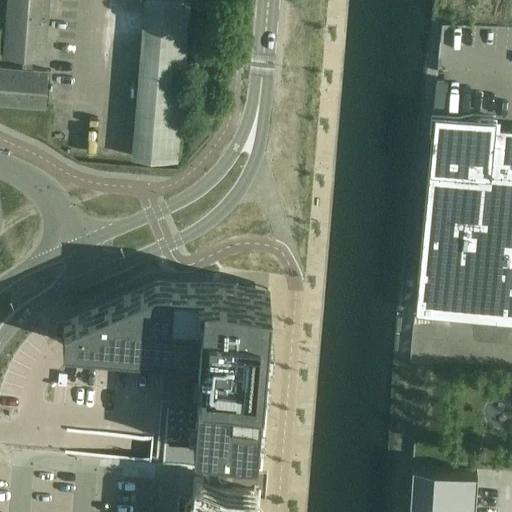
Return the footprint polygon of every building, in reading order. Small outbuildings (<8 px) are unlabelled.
[(31,68),(32,59),(44,60),(48,0),(6,0),(2,57),(23,58),(22,67),(0,65),(0,102),(44,106),(47,69),(31,68)] [(135,0),(126,148),(170,151),(179,0),(135,0)] [(433,111),(414,312),(511,321),(511,142),(508,142),(509,126),(494,125),(495,117),(433,111)] [(156,280),(63,320),(62,341),(200,353),(193,446),(255,451),(268,289),(156,280)] [(74,388),(65,388),(65,396),(74,396),(74,388)] [(411,466),(408,511),(473,511),(476,470),(411,466)] [(198,493),(196,511),(252,511),(254,497),(254,496),(254,495),(253,494),(253,493),(252,493),(251,491),(250,491),(249,490),(247,490),(206,486),(205,486),(203,487),(202,487),(201,487),(201,488),(200,489),(199,490),(198,491),(198,493)]
